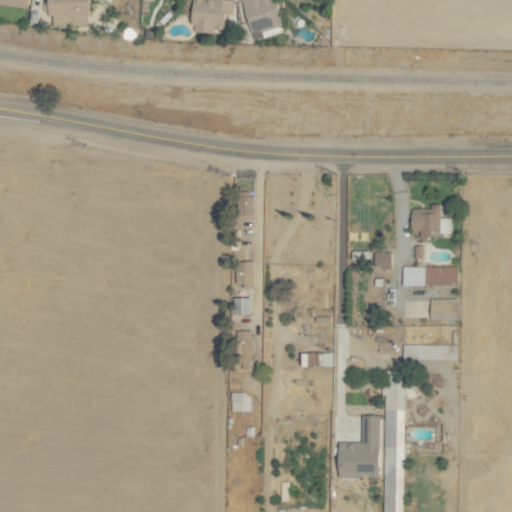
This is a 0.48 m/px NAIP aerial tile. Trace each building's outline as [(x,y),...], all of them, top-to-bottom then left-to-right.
[(193,0),(191,32),(223,34),(225,14),(232,15),(234,1),(227,0),(214,0),(214,1),(204,0),(193,0)] [(254,219),(255,196),(241,195),(240,218),(254,219)] [(451,236),(450,217),(440,218),(440,204),(431,204),(431,208),(410,209),(411,230),(420,230),(420,236),(451,236)] [(391,266),(391,252),(375,252),(375,267),(391,266)] [(254,261),(234,261),(234,286),(254,286),(254,261)] [(458,285),(458,267),(403,267),(403,285),(458,285)] [(431,300),(431,313),(457,314),(457,300),(431,300)] [(241,334),(240,371),(251,372),(252,334),(241,334)] [(454,344),(403,345),(403,360),(454,359),(454,344)] [(383,511),(402,511),(405,370),(384,370),(383,395),(385,395),(383,511)] [(251,393),(231,394),(232,411),(251,411),(251,393)]
